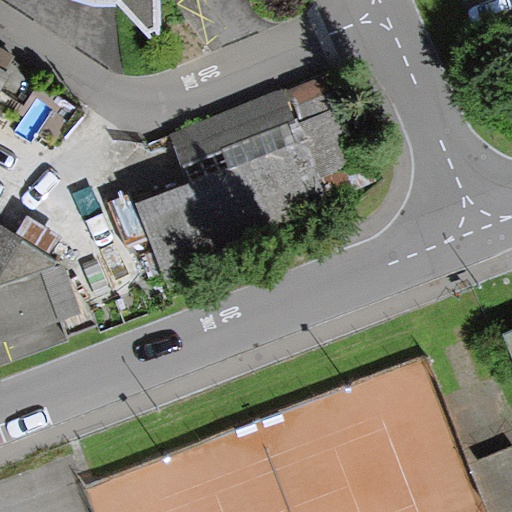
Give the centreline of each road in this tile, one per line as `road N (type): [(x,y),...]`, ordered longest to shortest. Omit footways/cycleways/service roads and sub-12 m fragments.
road 1 (residential): [(480,227),(0,413)]
road 2 (residential): [(0,23),(131,103),(387,12)]
road 3 (residential): [(480,227),(387,12)]
